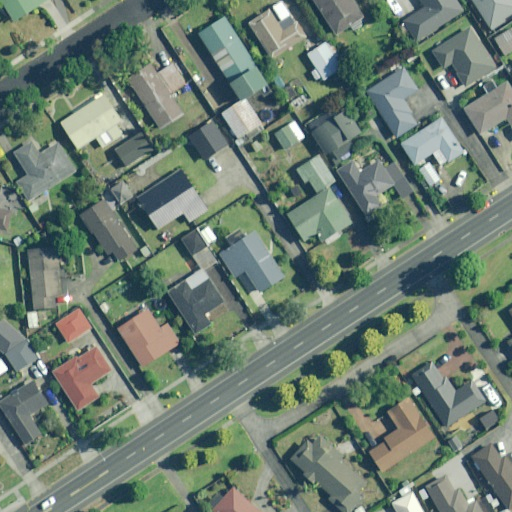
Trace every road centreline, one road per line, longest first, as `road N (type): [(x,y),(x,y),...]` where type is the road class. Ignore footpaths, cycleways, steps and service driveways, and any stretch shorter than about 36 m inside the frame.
road 1 (secondary): [(511,205),(44,511)]
road 2 (residential): [(0,94),(142,0)]
